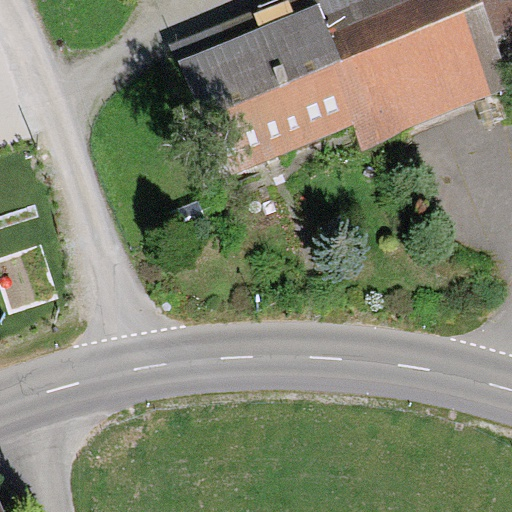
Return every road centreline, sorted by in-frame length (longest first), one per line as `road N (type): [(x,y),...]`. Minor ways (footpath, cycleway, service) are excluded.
road 1 (tertiary): [(0,402),(130,368),(320,357),(511,387)]
road 2 (track): [(130,368),(117,301),(14,0)]
road 3 (unknown): [(42,82),(265,7)]
road 4 (track): [(29,390),(53,511)]
